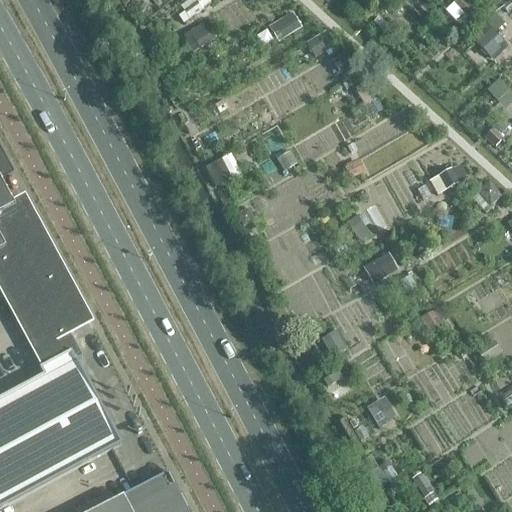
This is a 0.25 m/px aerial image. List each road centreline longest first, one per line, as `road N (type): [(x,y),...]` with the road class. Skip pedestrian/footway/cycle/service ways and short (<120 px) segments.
road 1 (primary): [(303,511),(31,0)]
road 2 (primary): [(0,27),(258,511)]
